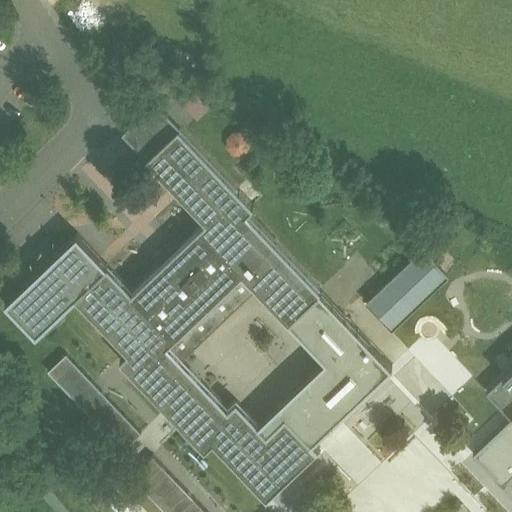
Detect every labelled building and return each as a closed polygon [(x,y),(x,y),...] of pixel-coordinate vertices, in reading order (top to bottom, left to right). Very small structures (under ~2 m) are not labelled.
[(254,204),(156,101),(124,132),(207,220),(181,245),(173,237),(153,257),(160,265),(133,290),(78,232),(7,300),(37,332),(77,295),(129,350),(121,358),(206,447),(214,439),(268,495),(319,447),(316,443),(286,413),(268,431),(262,425),(237,399),(229,407),(168,343),(243,271),(290,320),(321,289),(247,211),(254,204)] [(229,140),(242,157),(259,144),(246,127),(229,140)] [(422,251),(370,300),(369,300),(368,301),(393,328),(395,327),(394,326),(446,277),(447,277),(448,276),(423,249),(421,251),(422,251)] [(329,359),(262,425),(268,431),(286,413),(316,443),(396,366),(321,289),(290,320),(329,359)] [(127,449),(145,432),(72,352),(53,370),(127,449)] [(511,419),(476,453),(511,490),(511,419)]
